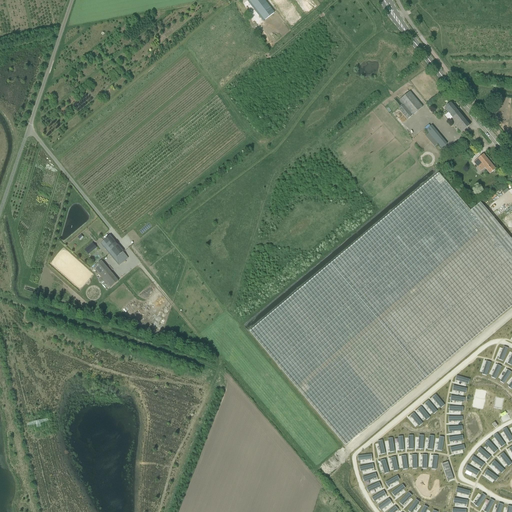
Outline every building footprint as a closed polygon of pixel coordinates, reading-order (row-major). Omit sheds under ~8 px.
[(249,0),(265,20),(269,17),(274,13),(263,0),(249,0)] [(290,26),(302,17),(288,0),(276,0),(280,5),(276,8),(290,26)] [(316,6),(311,0),(301,0),(309,11),(316,6)] [(422,107),(409,92),(399,101),(403,106),(399,110),(407,120),(412,116),(422,107)] [(461,133),(470,125),(451,103),(444,108),(448,113),(445,116),(449,121),(451,120),(461,133)] [(447,144),(431,126),(426,131),(429,134),(425,137),(434,147),(438,145),(441,149),(447,144)] [(481,172),(485,168),(490,174),(495,169),(483,155),(473,163),(481,172)] [(250,332),(345,446),(511,305),(511,240),(480,203),(470,211),(439,173),(250,332)] [(110,236),(103,242),(106,245),(104,247),(119,266),(128,258),(110,236)] [(90,254),(97,247),(93,242),(85,250),(90,254)] [(118,281),(111,272),(101,261),(93,268),(102,278),(99,281),(101,283),(104,280),(110,288),(118,281)] [(510,348),(503,345),(499,344),(496,352),(506,356),(510,348)] [(496,352),(493,360),(503,364),(506,356),(496,352)] [(511,358),(506,356),(503,364),(511,368),(511,366),(511,358)] [(490,369),(493,362),(482,359),(480,367),(490,369)] [(500,373),(504,366),(493,362),(490,369),(500,373)] [(509,379),(511,375),(511,370),(504,366),(500,373),(509,379)] [(480,367),(477,375),(479,375),(487,377),(490,369),(480,367)] [(490,369),(487,377),(495,381),(500,373),(490,369)] [(500,373),(495,381),(504,386),(509,379),(500,373)] [(453,378),(452,384),(468,388),(471,378),(457,375),(453,378)] [(452,384),(449,395),(466,398),(468,388),(452,384)] [(436,392),(428,399),(439,412),(446,406),(446,404),(436,392)] [(449,395),(447,405),(465,407),(466,398),(449,395)] [(428,399),(421,405),(431,417),(439,412),(428,399)] [(420,405),(414,411),(425,424),(431,417),(421,405),(420,405)] [(447,405),(446,416),(464,416),(465,407),(447,405)] [(413,411),(406,418),(415,428),(420,428),(425,424),(414,411),(413,411)] [(446,416),(446,427),(464,425),(464,416),(446,416)] [(464,425),(446,427),(446,437),(465,435),(464,425)] [(498,431),(497,432),(507,446),(509,445),(511,443),(511,435),(507,426),(502,428),(498,431)] [(489,437),(489,438),(500,452),(501,450),(505,448),(507,446),(497,432),(493,434),(489,437)] [(404,435),(393,436),(395,454),(405,452),(404,435)] [(414,435),(404,435),(405,452),(414,452),(414,435)] [(414,435),(414,452),(423,452),(425,435),(414,435)] [(425,435),(423,452),(433,452),(435,436),(425,435)] [(465,435),(446,437),(448,447),(466,444),(465,435)] [(393,436),(383,438),(386,456),(395,454),(393,436)] [(435,436),(433,452),(447,454),(445,437),(436,436),(435,436)] [(383,438),(374,444),(375,459),(386,456),(383,438)] [(481,445),(480,446),(493,458),(494,456),(498,453),(500,452),(489,438),(485,441),(481,445)] [(357,457),(356,460),(357,466),(375,463),(373,443),(359,455),(357,457)] [(466,444),(448,447),(449,453),(450,459),(467,455),(467,450),(466,444)] [(474,452),(473,454),(487,465),(488,463),(491,460),(493,458),(480,446),(478,448),(474,452)] [(498,455),(494,458),(507,471),(510,468),(511,466),(511,462),(504,450),(503,451),(498,455)] [(407,454),(409,471),(418,471),(418,453),(407,454)] [(418,453),(418,471),(427,472),(428,454),(418,453)] [(407,454),(396,455),(399,472),(400,472),(409,471),(407,454)] [(428,454),(427,472),(439,473),(440,455),(428,454)] [(468,461),(466,463),(481,473),(483,470),(485,467),(487,465),(473,454),(471,457),(468,461)] [(396,455),(385,458),(390,474),(399,472),(396,455)] [(385,458),(376,461),(381,477),(390,474),(385,458)] [(490,464),(486,468),(501,478),(503,475),(506,471),(507,471),(494,458),(494,459),(490,464)] [(455,482),(448,462),(442,464),(449,484),(455,482)] [(375,463),(357,466),(360,477),(377,473),(375,463)] [(462,470),(462,473),(463,477),(466,480),(476,483),(478,478),(480,474),(481,473),(466,463),(465,465),(462,470)] [(482,474),(479,479),(495,487),(497,483),(500,479),(501,478),(486,468),(482,474)] [(390,474),(381,477),(388,492),(403,483),(399,472),(390,474)] [(377,473),(360,477),(364,487),(381,481),(377,473)] [(381,481),(364,487),(370,498),(385,490),(381,481)] [(403,483),(388,492),(396,502),(408,491),(403,483)] [(458,484),(453,497),(470,500),(473,488),(458,484)] [(472,498),(471,505),(473,507),(476,509),(478,511),(488,496),(487,495),(485,494),(483,492),(481,490),(477,488),(475,487),(474,490),(472,498)] [(385,490),(370,498),(376,507),(390,498),(385,490)] [(408,491),(396,502),(405,511),(415,498),(408,491)] [(488,496),(478,511),(479,511),(480,511),(490,511),(496,501),(494,500),(492,498),(489,497),(488,496)] [(453,497),(452,508),(468,510),(470,500),(453,497)] [(390,498),(376,507),(379,511),(387,511),(396,505),(390,498)] [(415,498),(405,511),(418,511),(423,505),(415,498)] [(496,501),(490,511),(502,511),(504,504),(502,503),(499,502),(497,501),(496,501)]
